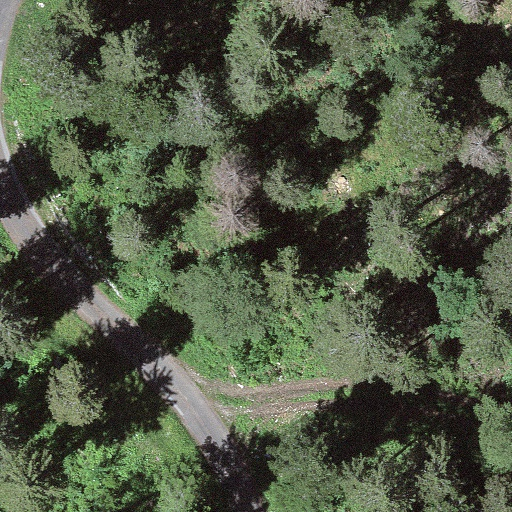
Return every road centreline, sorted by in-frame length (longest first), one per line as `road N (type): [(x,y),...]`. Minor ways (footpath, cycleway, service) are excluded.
road 1 (track): [(0,176),(55,268),(199,415),(249,511)]
road 2 (track): [(199,415),(254,398),(453,385),(511,395)]
